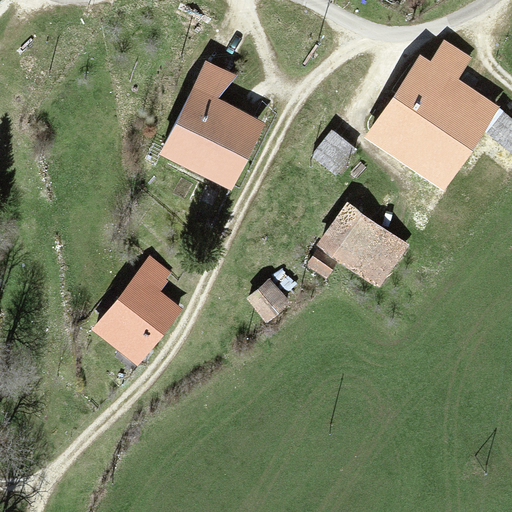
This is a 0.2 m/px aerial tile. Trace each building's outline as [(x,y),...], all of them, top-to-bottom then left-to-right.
[(362,130),(434,179),(487,102),(415,53),(362,130)] [(176,84),(145,147),(217,182),(248,119),(176,84)] [(488,131),(511,153),(511,107),(488,131)] [(309,239),(375,281),(401,241),(334,199),(309,239)] [(135,361),(173,307),(127,275),(89,330),(135,361)] [(241,296),(259,315),(280,296),(262,277),(241,296)]
